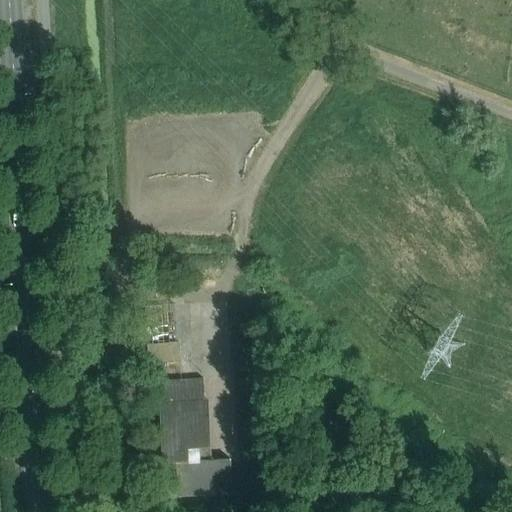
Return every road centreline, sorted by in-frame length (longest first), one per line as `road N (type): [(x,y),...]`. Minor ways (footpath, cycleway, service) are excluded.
road 1 (primary): [(40,511),(9,0)]
road 2 (track): [(28,300),(196,295),(209,307),(215,390)]
